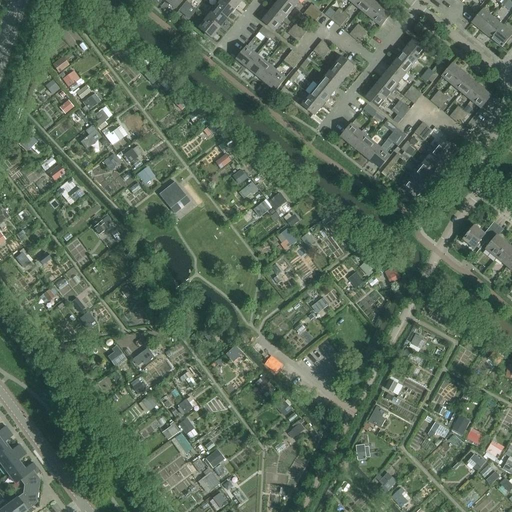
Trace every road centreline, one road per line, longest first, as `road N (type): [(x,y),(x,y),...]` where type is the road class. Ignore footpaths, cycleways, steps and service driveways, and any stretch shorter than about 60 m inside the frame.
road 1 (residential): [(350,415),(454,222),(481,190)]
road 2 (residential): [(326,122),(418,6)]
road 3 (tertiary): [(0,392),(85,501)]
